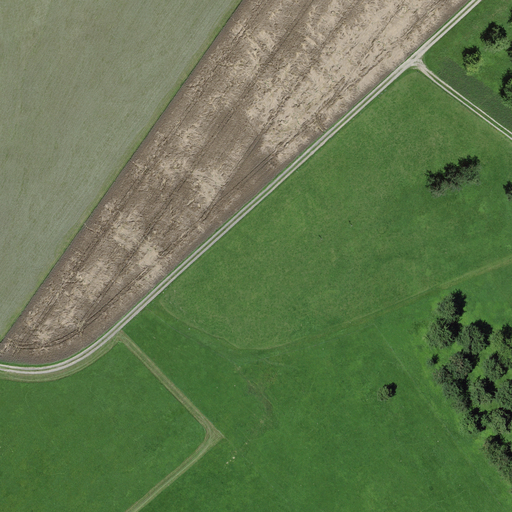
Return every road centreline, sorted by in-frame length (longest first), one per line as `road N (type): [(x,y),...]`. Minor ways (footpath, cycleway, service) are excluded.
road 1 (track): [(0,367),(46,371),(101,344),(478,0)]
road 2 (track): [(511,258),(261,354),(141,307)]
road 3 (track): [(511,139),(411,63)]
